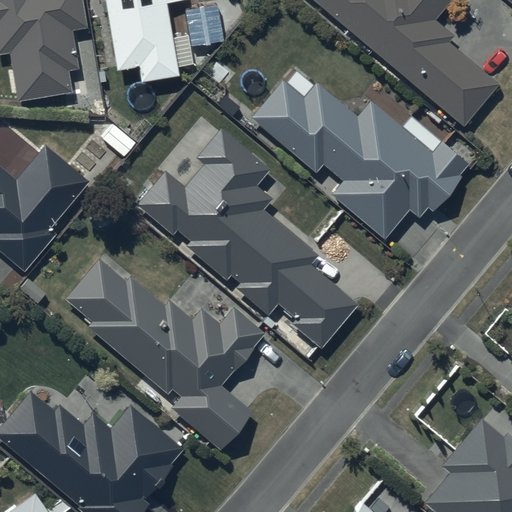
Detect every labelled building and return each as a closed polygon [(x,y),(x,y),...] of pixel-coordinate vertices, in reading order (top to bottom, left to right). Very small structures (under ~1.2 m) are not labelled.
[(0,0),(0,49),(6,48),(15,96),(71,86),(67,66),(75,64),(69,28),(85,25),(80,0),(0,0)] [(102,0),(115,64),(136,61),(138,77),(175,70),(162,0),(102,0)] [(316,0),(462,122),(497,80),(446,38),(452,31),(433,16),(446,0),(316,0)] [(311,81),(294,66),(283,78),(281,76),(250,113),(313,168),(320,160),(340,177),(329,190),(381,234),(407,204),(416,212),(424,202),(429,207),(459,172),(457,170),(465,160),(409,112),(400,122),(369,96),(354,112),(314,77),(311,81)] [(164,167),(135,201),(170,230),(174,225),(188,237),(184,242),(224,275),(227,271),(237,278),(233,284),(265,311),(275,299),(293,315),(289,320),(318,343),(355,298),(308,259),(314,251),(260,206),(269,195),(254,183),(268,165),(219,125),(195,153),(203,160),(183,183),(164,167)] [(15,176),(0,163),(0,248),(23,267),(53,230),(45,223),(85,175),(44,141),(15,176)] [(177,391),(168,403),(218,445),(249,408),(219,383),(263,330),(231,304),(218,320),(200,305),(190,317),(168,298),(164,303),(128,273),(124,278),(96,254),(64,293),(90,316),(85,322),(166,389),(170,385),(177,391)] [(29,387),(0,420),(0,436),(76,502),(74,504),(83,511),(137,511),(148,499),(144,496),(171,465),(166,462),(180,445),(128,400),(108,424),(91,410),(81,421),(57,400),(52,406),(29,387)] [(511,511),(511,444),(477,416),(439,463),(447,469),(422,500),(436,511),(511,511)] [(0,511),(49,511),(33,488),(0,511)] [(379,511),(362,498),(350,511),(379,511)]
